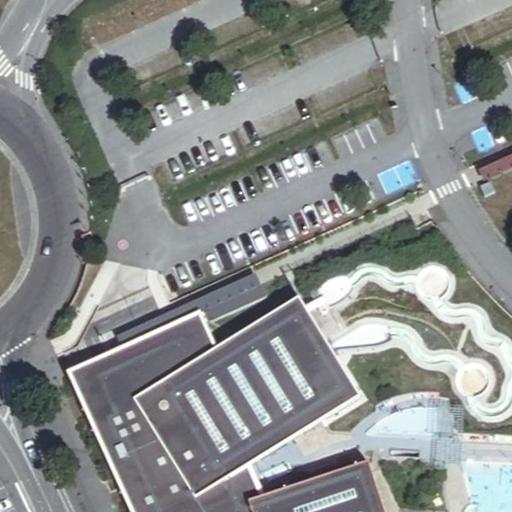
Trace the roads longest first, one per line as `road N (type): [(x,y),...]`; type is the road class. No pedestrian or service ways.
road 1 (unclassified): [(403,0),(448,194),(479,255),(511,286)]
road 2 (tertiary): [(14,326),(50,275),(60,242),(53,174),(21,126)]
